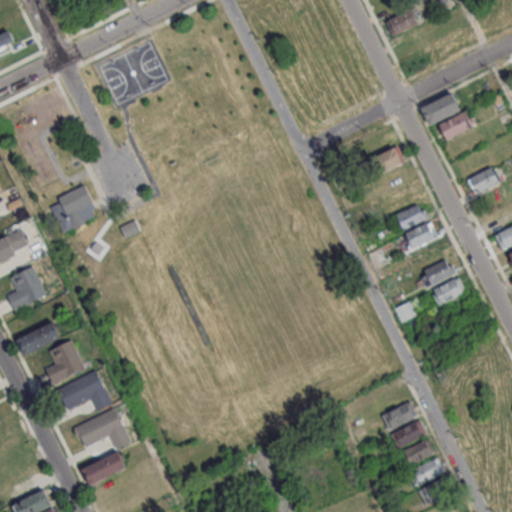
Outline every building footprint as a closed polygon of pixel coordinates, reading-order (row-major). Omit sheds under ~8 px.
[(0,5),(0,25),(16,18),(8,2),(0,5)] [(386,21),(412,7),(417,16),(414,17),(417,22),(392,35),(386,21)] [(0,34),(8,30),(14,41),(0,48),(0,34)] [(421,108),(453,92),(462,110),(430,126),(421,108)] [(438,124),(465,111),(469,118),(473,115),(476,122),(473,123),(475,126),(446,140),(438,124)] [(374,158),(398,145),(405,160),(381,173),(374,158)] [(466,179),(492,166),(494,170),(497,169),(502,180),(474,194),(466,179)] [(61,198),(85,185),(93,199),(79,206),(87,221),(77,227),(61,198)] [(397,213),(417,203),(420,210),(424,208),(428,216),(404,228),(397,213)] [(406,233),(431,220),(436,231),(440,229),(442,233),(414,248),(406,233)] [(494,234),(511,224),(511,246),(502,251),(494,234)] [(0,239),(20,229),(28,244),(15,250),(17,254),(0,262),(0,239)] [(426,270),(444,260),(447,265),(452,262),(456,271),(433,283),(426,270)] [(10,276),(32,265),(47,293),(15,310),(7,294),(17,289),(10,276)] [(433,287),(455,277),(456,279),(459,278),(465,290),(440,302),(433,287)] [(395,306),(410,299),(417,314),(402,322),(395,306)] [(17,338),(56,319),(64,336),(25,355),(17,338)] [(50,350),(71,340),(86,368),(54,385),(45,368),(56,362),(50,350)] [(56,390),(96,369),(114,404),(98,412),(91,397),(67,410),(56,390)] [(382,414),(409,401),(416,415),(389,429),(382,414)] [(75,428),(115,407),(133,442),(117,450),(110,435),(86,448),(75,428)] [(391,433),(420,418),(427,432),(398,447),(391,433)] [(402,450),(428,438),(435,452),(409,465),(402,450)] [(83,468),(120,451),(127,467),(90,484),(83,468)] [(411,470),(438,457),(444,470),(418,484),(411,470)] [(454,490),(427,504),(419,489),(446,475),(454,490)] [(16,511),(12,504),(44,487),(52,504),(36,511),(16,511)]
